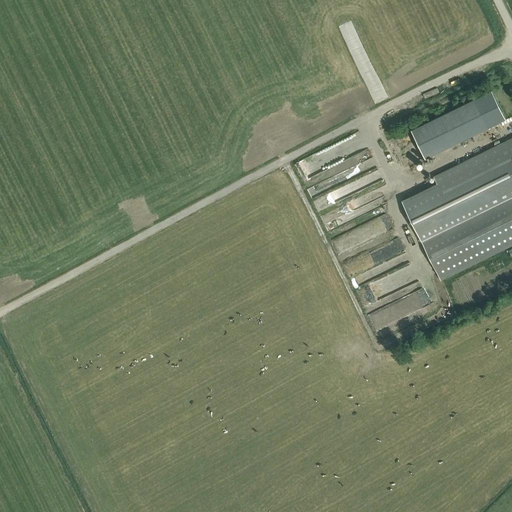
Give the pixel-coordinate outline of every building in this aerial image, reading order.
[(506,118),(492,90),(411,130),(425,158),(506,118)] [(511,137),(434,177),(437,184),(444,198),(511,165),(511,137)] [(511,165),(444,198),(437,184),(402,201),(440,279),(511,244),(511,165)] [(345,205),(331,210),(333,217),(347,212),(345,205)] [(373,279),(382,273),(378,268),(369,274),(373,279)] [(371,300),(378,295),(375,290),(368,294),(371,300)]
